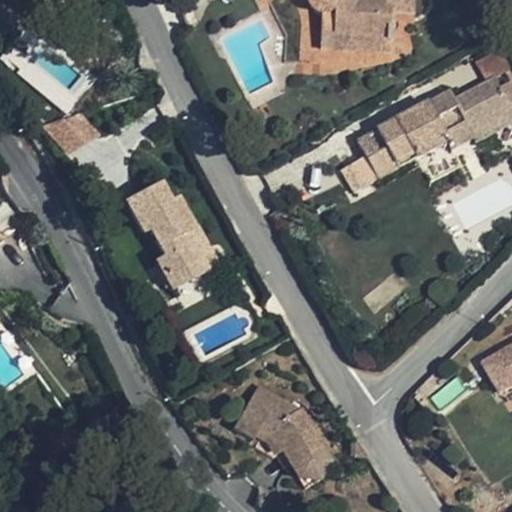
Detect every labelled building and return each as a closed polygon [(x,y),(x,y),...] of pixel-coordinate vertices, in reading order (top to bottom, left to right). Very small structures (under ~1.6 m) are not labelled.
[(306,0),(322,16),(317,39),(334,43),(333,52),(374,60),(378,48),(383,48),(385,31),(380,29),(382,20),(402,22),(405,0),(382,0),(382,4),(359,2),(357,0),(306,0)] [(486,87),(494,83),(511,73),(511,62),(506,52),(476,68),(486,87)] [(365,164),(376,184),(444,148),(448,156),(473,142),(470,136),(510,114),(494,83),(486,87),(454,105),(449,97),(425,109),(423,108),(409,115),(410,117),(355,147),(365,164)] [(48,127),(63,156),(97,138),(82,109),(48,127)] [(476,147),(511,128),(511,118),(510,114),(470,136),(473,142),(476,147)] [(339,178),(349,198),(376,184),(365,164),(339,178)] [(204,272),(184,234),(193,229),(178,200),(171,203),(161,186),(128,204),(143,233),(150,230),(166,260),(158,264),(171,290),(204,272)] [(196,228),(193,229),(184,234),(204,272),(216,265),(196,228)] [(511,346),(477,369),(494,396),(511,383),(511,346)] [(253,388),(226,429),(247,443),(252,435),(270,447),(275,456),(286,476),(303,466),(300,460),(316,451),(295,413),(292,415),(281,421),(276,418),(283,409),(253,388)] [(292,415),(283,409),(276,418),(281,421),(292,415)] [(303,466),(286,476),(290,485),(312,485),(323,463),(316,451),(300,460),(303,466)]
